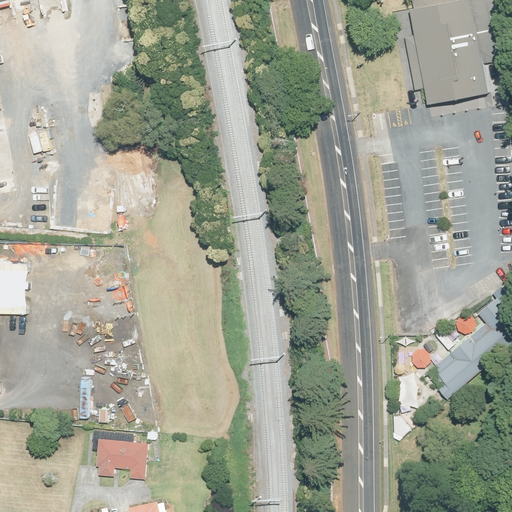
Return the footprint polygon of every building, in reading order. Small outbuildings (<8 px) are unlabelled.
[(481,0),(421,0),(393,6),(413,104),(499,84),(481,0)] [(511,351),(492,324),(430,370),(450,397),(511,351)] [(440,327),(434,333),(449,349),(455,343),(440,327)] [(428,374),(397,375),(398,408),(429,407),(428,374)] [(414,426),(399,412),(388,422),(403,437),(414,426)] [(115,475),(116,468),(132,469),(131,478),(147,479),(149,443),(136,442),(137,434),(93,432),(92,449),(99,449),(98,465),(100,465),(100,474),(115,475)] [(166,511),(164,501),(129,509),(129,511),(166,511)]
